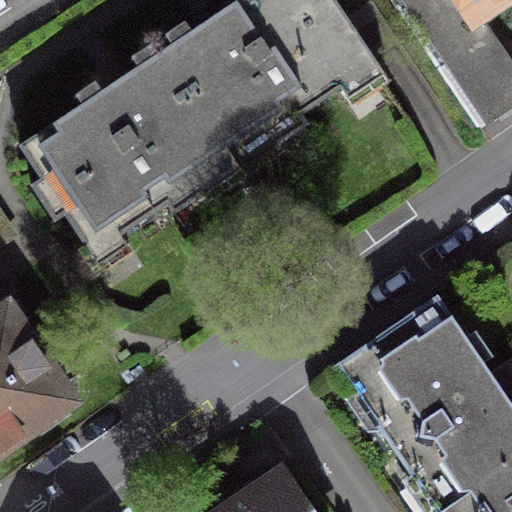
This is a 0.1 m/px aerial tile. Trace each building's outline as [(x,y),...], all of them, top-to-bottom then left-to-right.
[(335,0),(236,0),(162,50),(234,157),(269,134),(276,145),(308,124),(300,113),(377,62),(335,0)] [(395,0),(476,121),(511,95),(511,71),(467,7),(461,0),(395,0)] [(234,157),(162,50),(19,146),(40,178),(30,185),(54,221),(64,214),(90,253),(165,203),(172,213),(205,191),(198,181),(234,157)] [(0,207),(0,245),(18,234),(0,207)] [(511,497),(511,404),(504,394),(511,388),(511,357),(511,358),(490,373),(436,295),(326,371),(342,393),(356,392),(436,508),(434,511),(486,511),(511,495),(511,497)] [(7,307),(0,311),(0,446),(69,398),(7,307)] [(309,511),(282,471),(221,511),(309,511)] [(511,511),(511,497),(511,495),(486,511),(511,511)]
